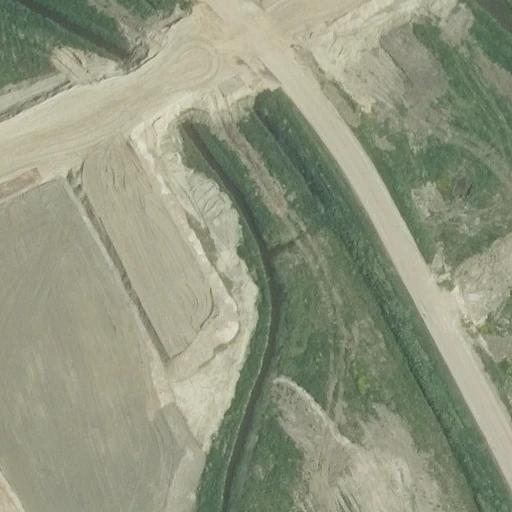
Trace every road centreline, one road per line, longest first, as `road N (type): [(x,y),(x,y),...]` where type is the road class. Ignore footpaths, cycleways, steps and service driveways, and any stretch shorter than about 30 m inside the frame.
road 1 (track): [(91,118),(305,511)]
road 2 (track): [(0,167),(311,0)]
